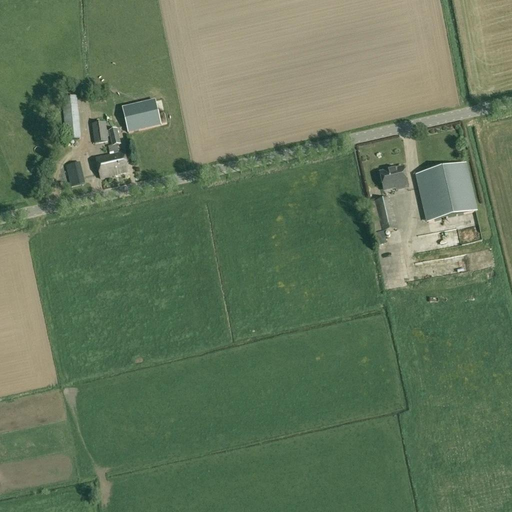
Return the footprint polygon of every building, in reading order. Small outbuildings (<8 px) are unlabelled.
[(76,97),(63,99),(68,140),(81,139),(76,97)] [(128,134),(161,126),(155,102),(123,110),(128,134)] [(108,143),(105,123),(91,125),(94,145),(108,143)] [(119,153),(117,146),(121,145),(117,130),(108,132),(112,146),(108,147),(110,156),(119,153)] [(124,152),(119,153),(110,156),(95,159),(100,180),(129,173),(124,152)] [(71,188),(85,185),(80,163),(65,166),(71,188)] [(428,223),(475,212),(464,165),(417,176),(428,223)] [(379,173),(383,190),(396,188),(397,191),(408,188),(403,168),(379,173)] [(46,191),(50,184),(45,177),(36,177),(32,185),(37,192),(46,191)] [(390,199),(374,202),(381,233),(397,230),(390,199)] [(438,232),(441,244),(485,236),(483,224),(438,232)]
